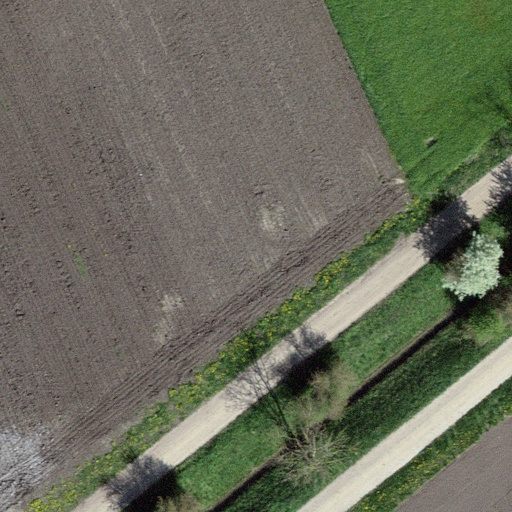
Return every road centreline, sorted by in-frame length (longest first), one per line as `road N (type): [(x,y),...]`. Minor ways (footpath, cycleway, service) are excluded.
road 1 (track): [(511,189),(112,511)]
road 2 (track): [(511,363),(330,511)]
